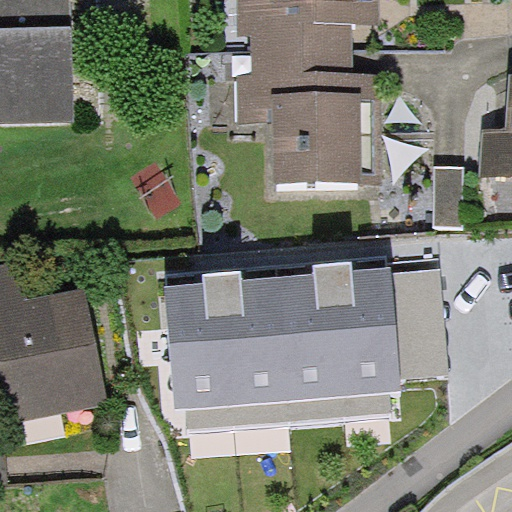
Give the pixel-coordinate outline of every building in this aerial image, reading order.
[(0,0),(0,127),(83,125),(79,0),(0,0)] [(376,0),(248,0),(249,119),(272,119),(272,191),(378,190),(377,67),(352,67),(352,12),(377,12),(376,0)] [(511,79),(511,80),(509,131),(488,131),(487,181),(511,181),(511,79)] [(466,170),(440,169),(437,224),(463,226),(466,170)] [(276,274),(164,295),(194,454),(256,442),(247,391),(297,381),(276,274)] [(80,289),(0,309),(0,323),(27,426),(110,405),(80,289)] [(417,347),(360,380),(376,408),(433,374),(417,347)] [(10,455),(0,455),(0,491),(11,491),(10,455)]
